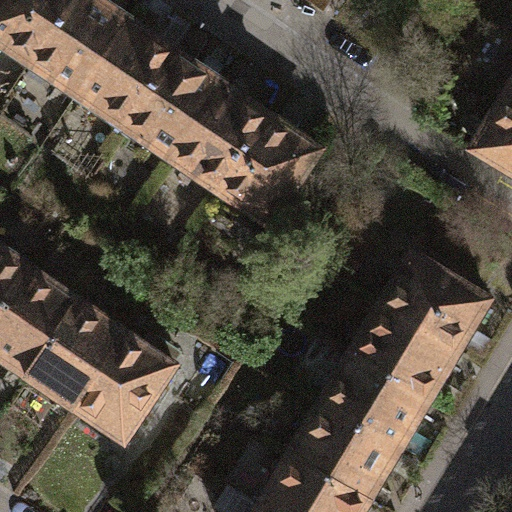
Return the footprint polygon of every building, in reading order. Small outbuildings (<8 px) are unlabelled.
[(0,0),(0,43),(25,60),(64,0),(0,0)] [(64,0),(25,60),(74,93),(125,15),(102,0),(64,0)] [(74,93),(123,126),(174,47),(125,15),(74,93)] [(123,126),(171,159),(223,79),(174,47),(123,126)] [(171,159),(220,191),(272,111),(223,79),(171,159)] [(511,98),(504,94),(472,144),(511,169),(511,98)] [(220,191),(269,224),(276,214),(302,172),(322,143),(272,111),(220,191)] [(302,172),(276,214),(305,232),(331,190),(302,172)] [(0,307),(29,264),(0,244),(0,307)] [(459,348),(489,298),(411,252),(381,302),(459,348)] [(0,307),(0,356),(26,374),(78,297),(29,264),(0,307)] [(26,374),(75,408),(127,329),(78,297),(26,374)] [(429,399),(459,348),(381,302),(351,352),(429,399)] [(75,408),(124,440),(176,362),(165,355),(173,344),(156,333),(149,344),(127,329),(75,408)] [(399,449),(429,399),(351,352),(321,403),(399,449)] [(369,499),(399,449),(321,403),(291,453),(369,499)] [(275,511),(361,511),(369,499),(291,453),(261,503),(275,511)] [(275,511),(261,503),(255,511),(275,511)]
